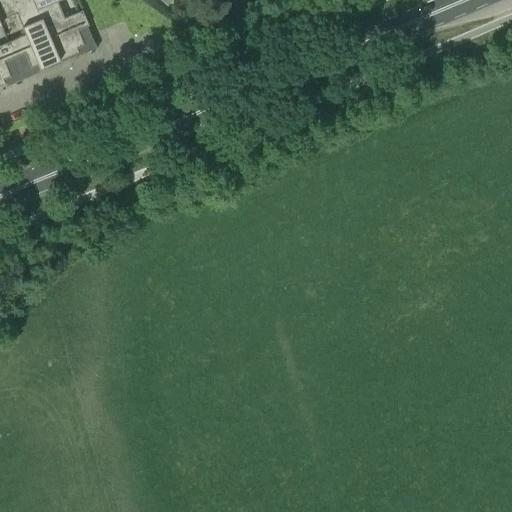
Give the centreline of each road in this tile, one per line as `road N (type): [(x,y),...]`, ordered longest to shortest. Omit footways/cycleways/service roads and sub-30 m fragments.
road 1 (primary): [(0,194),(466,0)]
road 2 (residential): [(0,108),(143,51)]
